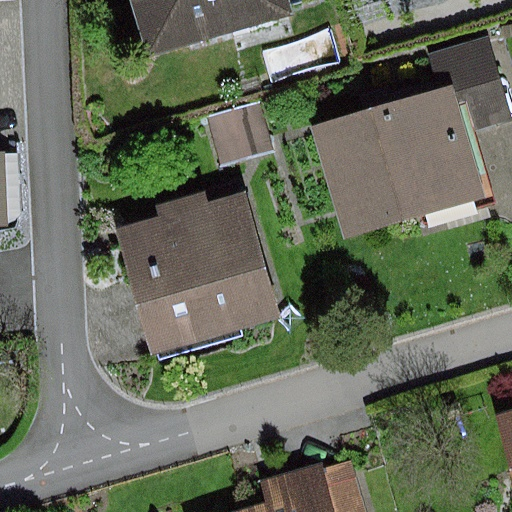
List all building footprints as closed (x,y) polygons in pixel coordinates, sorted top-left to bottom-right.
[(282,0),(132,0),(151,65),(290,25),(282,0)] [(435,52),(445,88),(460,136),(509,122),(485,38),(435,52)] [(445,88),(307,129),(341,241),(479,200),(460,136),(445,88)] [(258,104),(205,119),(219,166),(271,151),(258,104)] [(156,218),(113,230),(147,355),(277,319),(242,193),(204,203),(201,192),(152,206),(156,218)] [(511,413),(492,419),(511,490),(511,413)] [(364,511),(349,458),(317,467),(329,511),(364,511)] [(266,507),(247,511),(329,511),(317,467),(260,483),(266,507)]
